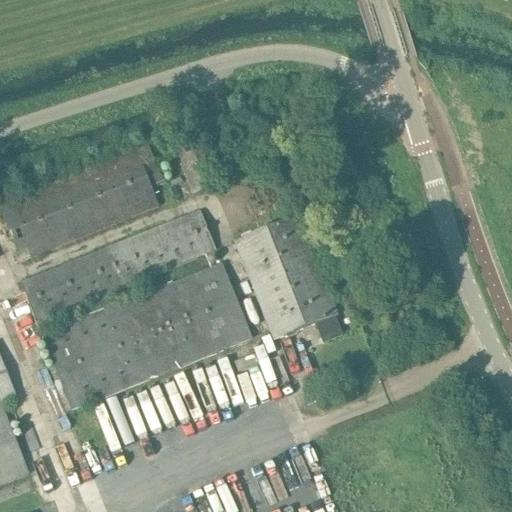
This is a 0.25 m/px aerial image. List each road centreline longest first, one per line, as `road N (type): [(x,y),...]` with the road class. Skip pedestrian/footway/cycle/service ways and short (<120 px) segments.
road 1 (unclassified): [(0,131),(267,55),(302,54),(375,80),(393,75)]
road 2 (tertiary): [(511,387),(393,75)]
